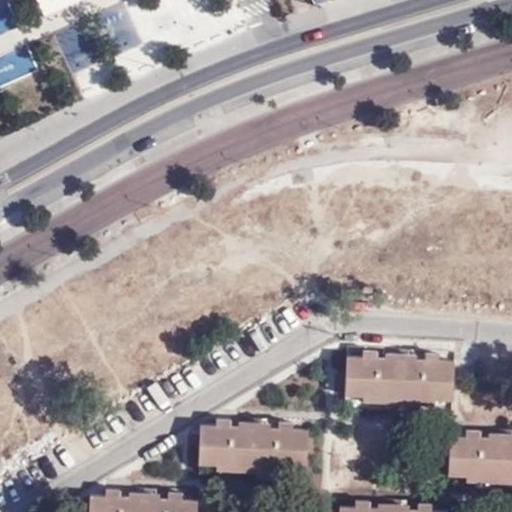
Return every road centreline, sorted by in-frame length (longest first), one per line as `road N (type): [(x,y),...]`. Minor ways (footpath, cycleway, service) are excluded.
road 1 (secondary): [(0,213),(257,85),(511,1)]
road 2 (residential): [(18,511),(339,322),(511,330)]
road 3 (secondary): [(444,0),(190,82),(0,180)]
